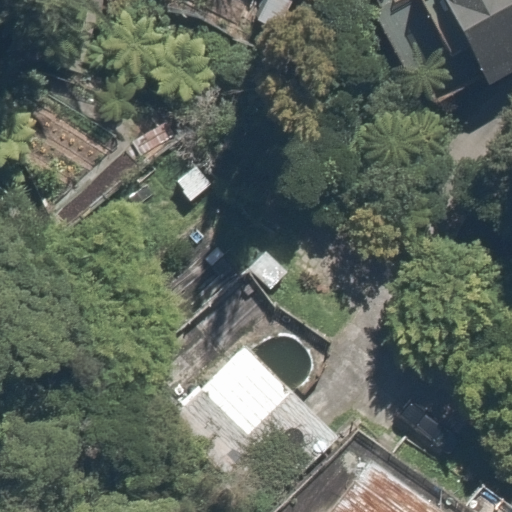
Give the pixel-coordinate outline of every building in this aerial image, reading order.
[(293,0),(313,28),(354,0),(293,0)] [(511,0),(432,0),(481,89),(511,71),(511,0)] [(178,319),(238,261),(198,220),(138,277),(178,319)] [(328,442),(236,347),(193,388),(165,415),(258,511),(328,442)] [(425,511),(345,444),(287,511),(425,511)]
